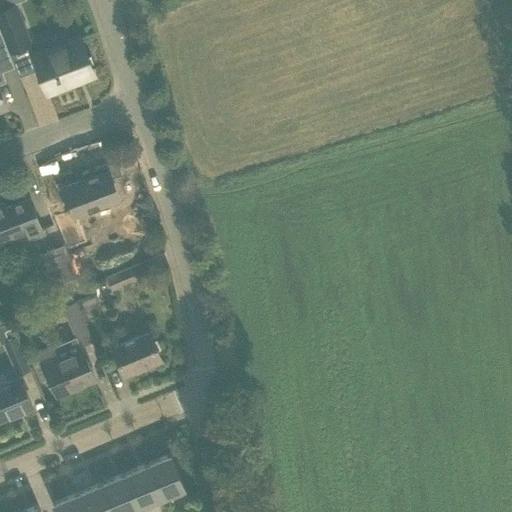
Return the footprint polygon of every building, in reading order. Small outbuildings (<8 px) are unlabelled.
[(0,8),(0,28),(7,47),(9,51),(30,43),(14,3),(0,8)] [(33,54),(40,72),(47,91),(78,79),(75,73),(91,67),(80,36),(33,54)] [(81,213),(101,205),(119,198),(111,178),(121,174),(116,159),(81,172),(83,178),(57,188),(62,200),(74,196),(81,213)] [(43,234),(28,197),(4,206),(3,202),(0,203),(0,251),(2,251),(0,238),(25,229),(29,239),(43,234)] [(41,251),(54,284),(64,280),(68,291),(80,286),(64,243),(41,251)] [(112,288),(127,281),(145,273),(140,262),(107,276),(112,288)] [(75,300),(62,305),(78,344),(91,338),(75,300)] [(29,367),(8,319),(0,322),(0,340),(3,339),(17,372),(29,367)] [(149,331),(130,339),(113,346),(125,374),(160,359),(149,331)] [(82,349),(59,358),(53,343),(38,349),(57,393),(94,378),(82,349)] [(20,376),(0,384),(0,417),(31,404),(20,376)] [(160,496),(166,494),(184,486),(170,452),(146,462),(160,496)] [(137,506),(160,496),(146,462),(123,472),(137,506)] [(123,472),(100,482),(112,511),(121,511),(137,506),(123,472)] [(85,511),(112,511),(100,482),(77,492),(85,511)] [(53,502),(57,511),(85,511),(77,492),(53,502)]
